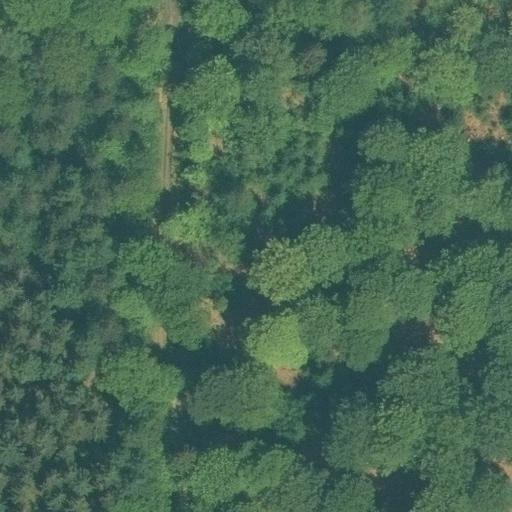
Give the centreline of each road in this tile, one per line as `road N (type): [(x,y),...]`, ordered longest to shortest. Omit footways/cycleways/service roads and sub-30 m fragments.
road 1 (track): [(144,511),(166,32)]
road 2 (track): [(166,32),(511,44)]
road 3 (track): [(166,32),(0,26)]
